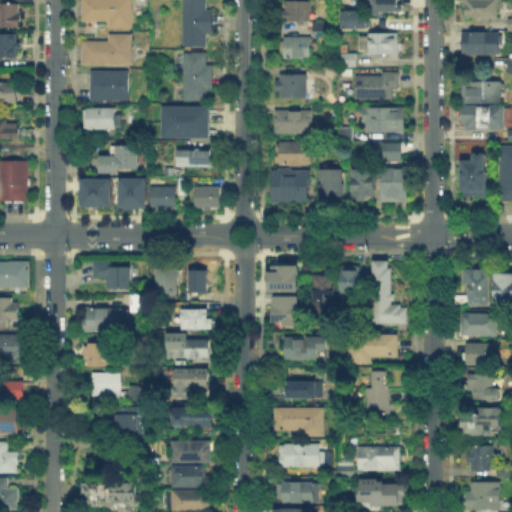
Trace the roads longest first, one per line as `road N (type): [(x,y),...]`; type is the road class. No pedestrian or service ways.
road 1 (residential): [(55,234),(53,511)]
road 2 (residential): [(432,235),(431,511)]
road 3 (residential): [(244,249),(244,511)]
road 4 (residential): [(431,0),(432,235)]
road 5 (residential): [(54,0),(55,234)]
road 6 (residential): [(0,234),(229,235)]
road 7 (residential): [(243,0),(243,221)]
road 8 (residential): [(258,235),(388,235)]
